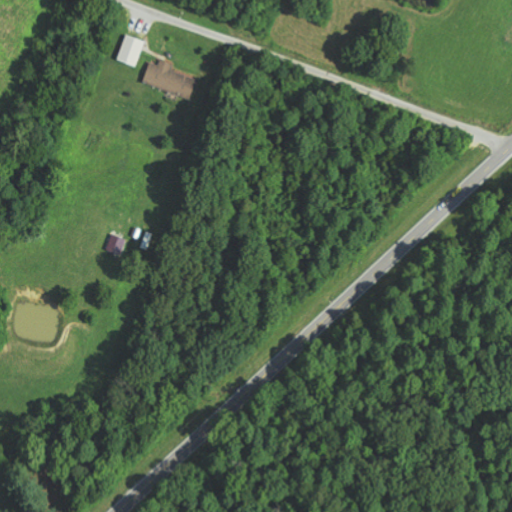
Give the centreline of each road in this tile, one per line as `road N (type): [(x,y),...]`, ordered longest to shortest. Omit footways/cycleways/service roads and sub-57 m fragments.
road 1 (secondary): [(120,511),(511,146)]
road 2 (residential): [(511,145),(122,0)]
